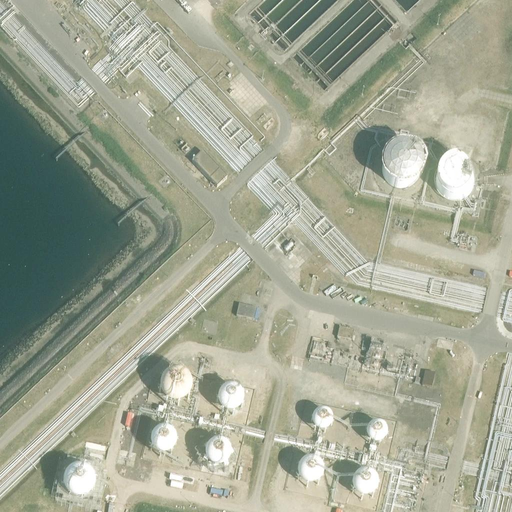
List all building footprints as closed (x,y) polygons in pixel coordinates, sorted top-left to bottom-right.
[(386,175),(393,185),(402,189),(413,187),(422,177),(423,163),(417,154),(406,150),(395,153),(387,162),(386,175)] [(202,153),(195,159),(194,157),(190,160),(192,162),(191,163),(216,189),(226,179),(202,153)] [(438,184),(445,195),(454,199),(465,197),(474,187),(475,173),(469,164),(459,160),(447,162),(439,172),(438,184)] [(256,322),(259,311),(256,310),(238,305),(236,317),(253,321),(256,322)] [(351,342),(353,331),(339,328),(336,338),(351,342)] [(190,380),(190,379),(189,375),(187,372),(184,370),(182,369),(180,368),(177,369),(175,369),(172,371),(169,374),(169,376),(168,379),(169,383),(170,385),(171,387),(173,389),(175,389),(176,390),(179,390),(182,390),(183,390),(185,388),(187,387),(189,383),(190,380)] [(431,388),(434,375),(424,372),(420,386),(431,388)] [(245,399),(245,398),(244,396),(244,394),(243,392),(241,390),(240,388),(237,387),(234,386),(232,385),(230,385),(227,386),(225,387),(223,389),(221,391),(220,392),(219,395),(218,398),(219,400),(219,403),(220,405),(222,407),(223,409),(226,410),(229,411),(231,412),(234,411),(236,411),(238,410),(240,408),(242,406),(243,404),(244,402),(245,399)] [(333,420),(333,419),(332,416),(330,413),(327,411),(324,411),(322,411),(318,412),(317,413),(316,415),(315,419),(315,422),(317,425),(319,427),(321,428),(323,428),(326,428),(330,426),(332,424),(332,422),(333,420)] [(386,432),(385,428),(383,425),(381,424),(378,423),(377,423),(374,423),(372,424),(371,425),(368,428),(368,431),(368,434),(370,438),(373,440),(376,441),(377,441),(380,440),(383,438),(385,436),(386,432)] [(177,441),(176,436),(175,434),(173,432),(170,429),(165,428),(162,428),(159,429),(156,430),(155,431),(153,433),(152,435),(151,437),(150,440),(151,443),(151,445),(152,447),(154,449),(156,451),(158,453),(160,454),(163,454),(165,454),(168,453),(170,452),(172,451),(174,449),(175,446),(176,444),(177,441)] [(231,453),(230,451),(230,448),(228,446),(226,444),(224,442),(222,441),(220,440),(217,440),(215,440),(212,441),(209,443),(208,444),(206,446),(205,448),(205,451),(204,453),(205,456),(206,458),(207,461),(209,463),(213,465),(215,466),(218,466),(221,466),(223,465),(225,464),(227,462),(228,461),(230,458),(230,456),(231,453)] [(325,471),(325,468),(324,465),(321,462),(320,460),(317,459),(314,458),(313,457),(310,458),(307,458),(303,460),(301,462),(300,465),(299,467),(299,470),(299,473),(299,475),(300,477),(302,479),(304,481),(306,482),(308,483),(311,484),(314,483),(317,483),(321,480),(322,478),(324,476),(324,474),(325,471)] [(86,479),(86,478),(85,475),(85,473),(83,470),(81,468),(79,466),(77,465),(74,464),(72,464),(68,464),(66,465),(64,466),(62,468),(60,470),(58,472),(57,475),(57,478),(57,481),(58,484),(60,487),(61,488),(63,490),(65,491),(68,492),(71,493),(73,493),(76,492),(79,490),(81,489),(84,486),(85,484),(85,481),(86,479)] [(379,484),(379,483),(379,481),(378,478),(377,477),(376,474),(374,473),(372,471),(369,470),(366,470),(363,471),(361,471),(359,473),(357,474),(355,476),(354,478),(353,481),(353,484),(353,486),(354,489),(355,491),(357,493),(359,494),(361,495),(364,496),(366,496),(369,496),(371,496),(373,494),(375,493),(377,491),(378,488),(379,486),(379,484)]
